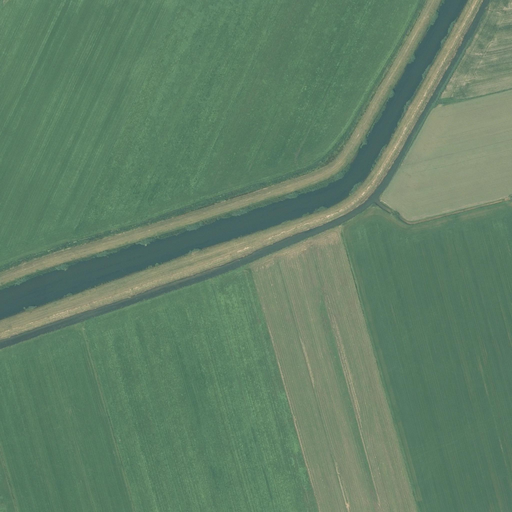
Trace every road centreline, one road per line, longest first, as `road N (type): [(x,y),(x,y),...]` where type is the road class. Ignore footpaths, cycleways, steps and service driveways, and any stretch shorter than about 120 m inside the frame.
road 1 (track): [(473,0),(386,163),(358,198),(0,330)]
road 2 (track): [(436,0),(334,168),(0,279)]
